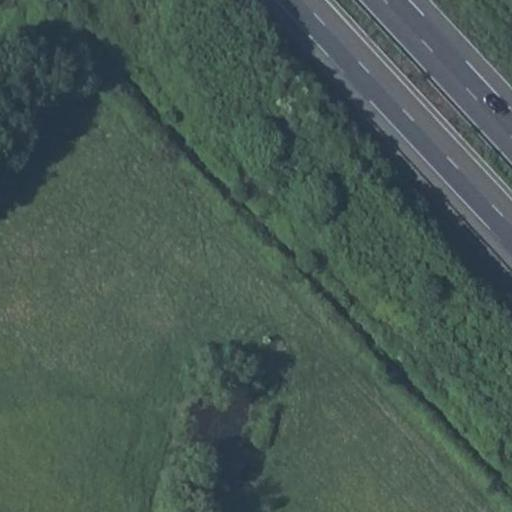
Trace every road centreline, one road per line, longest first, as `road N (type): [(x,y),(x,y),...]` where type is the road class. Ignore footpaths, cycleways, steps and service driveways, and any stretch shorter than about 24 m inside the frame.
road 1 (motorway): [(302,0),(511,225)]
road 2 (motorway): [(511,136),(385,0)]
